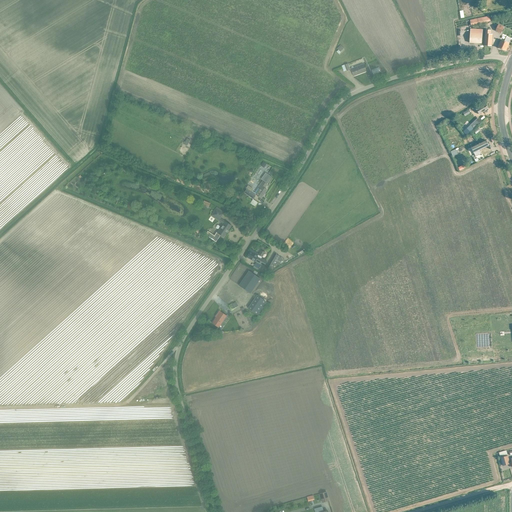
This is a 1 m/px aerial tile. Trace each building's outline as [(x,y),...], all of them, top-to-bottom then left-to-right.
[(491,21),(489,16),(470,20),(471,25),(491,21)] [(499,24),(496,31),(501,33),(504,27),(499,24)] [(470,33),(470,43),(482,43),(482,33),(470,33)] [(504,41),(501,40),(498,47),(506,51),(511,39),(506,37),(504,41)] [(363,64),(351,69),(353,76),(366,72),(363,64)] [(486,104),(476,110),(478,114),(479,113),(480,114),(489,108),(486,104)] [(471,125),(463,131),(467,135),(474,128),(471,125)] [(475,145),(471,147),(472,149),(474,152),(476,156),(480,154),(481,154),(479,150),(489,145),(489,144),(488,142),(488,143),(487,140),(477,145),(476,144),(475,144),(475,145)] [(476,156),(473,157),(475,162),(482,159),(480,154),(476,156)] [(260,183),(266,172),(257,168),(249,185),(253,187),(256,181),(260,183)] [(267,185),(262,182),(258,188),(260,189),(256,195),(261,198),(267,190),(264,188),(267,185)] [(246,189),(244,193),(253,199),(255,196),(246,189)] [(207,209),(209,203),(204,201),(201,207),(207,209)] [(216,208),(212,214),(220,219),(224,213),(216,208)] [(224,221),(220,228),(221,228),(217,233),(216,232),(212,239),(216,242),(221,235),(223,237),(231,226),(224,221)] [(267,261),(260,258),(264,252),(260,250),(257,256),(250,251),(247,257),(255,262),(255,261),(261,265),(258,270),(266,274),(267,272),(270,274),(280,256),(275,254),(267,268),(264,267),(267,261)] [(239,285),(250,293),(260,279),(249,271),(239,285)] [(236,273),(229,281),(235,285),(241,277),(236,273)] [(225,306),(236,295),(228,287),(217,299),(225,306)] [(257,295),(248,309),(258,315),(267,302),(257,295)] [(212,323),(218,327),(226,316),(219,311),(215,317),(216,317),(212,323)] [(508,456),(501,458),(503,465),(510,463),(508,456)] [(326,492),(320,494),(322,502),(329,501),(326,492)]
